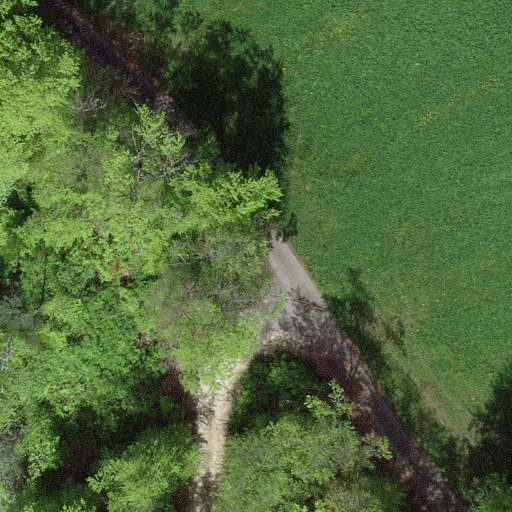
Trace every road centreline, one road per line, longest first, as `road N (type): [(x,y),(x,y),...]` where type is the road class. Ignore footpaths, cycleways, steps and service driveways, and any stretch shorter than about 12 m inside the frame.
road 1 (track): [(30,0),(190,153),(312,314)]
road 2 (track): [(210,511),(221,364),(254,338),(312,314)]
road 3 (track): [(312,314),(432,493),(453,511)]
